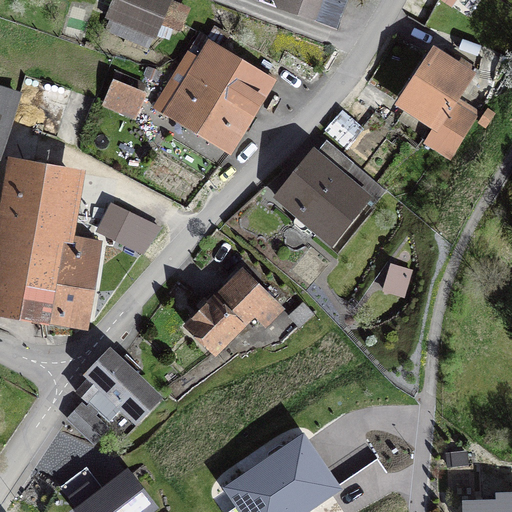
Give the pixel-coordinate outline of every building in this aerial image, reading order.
[(167,1),(164,0),(121,0),(107,31),(147,48),(158,21),(177,29),(183,15),(164,7),(167,1)] [(259,0),(259,1),(335,29),(345,0),(259,0)] [(511,23),(507,20),(496,37),(511,47),(511,23)] [(170,81),(153,107),(229,153),(280,68),(251,51),(245,61),(222,46),(228,35),(215,28),(208,39),(212,41),(182,88),(170,81)] [(435,55),(403,103),(435,124),(425,140),(451,158),(473,119),(460,110),(478,84),(479,74),(471,69),(467,75),(450,65),(455,58),(444,51),(439,58),(435,55)] [(113,82),(144,96),(153,76),(122,62),(113,82)] [(143,96),(112,83),(104,103),(134,116),(143,96)] [(0,146),(10,123),(19,97),(0,90),(0,146)] [(343,178),(313,152),(276,198),(331,243),(368,198),(374,203),(385,190),(355,164),(343,178)] [(58,236),(69,172),(22,164),(0,293),(0,292),(0,313),(85,328),(100,244),(58,236)] [(159,228),(129,213),(115,240),(142,253),(159,228)] [(403,296),(410,270),(392,265),(384,291),(403,296)] [(214,299),(187,327),(214,354),(253,314),(261,321),(277,305),(244,273),(216,301),(214,299)] [(303,303),(290,315),(299,326),(312,314),(303,303)] [(90,376),(76,391),(109,421),(122,407),(136,420),(157,398),(132,375),(139,367),(126,355),(118,362),(109,353),(88,375),(90,376)] [(86,406),(68,418),(89,448),(106,437),(86,406)] [(228,488),(244,511),(301,511),(337,488),(302,437),(289,447),(279,445),(268,452),(266,462),(228,488)] [(86,466),(60,486),(79,511),(145,511),(153,506),(127,473),(105,491),(86,466)] [(511,511),(511,493),(497,494),(497,501),(464,502),(463,511),(511,511)]
